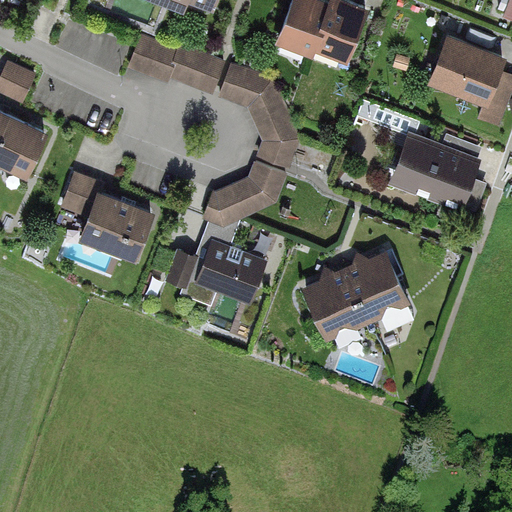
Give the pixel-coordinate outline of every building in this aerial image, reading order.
[(216,0),(153,0),(179,10),(182,1),(211,12),(216,0)] [(334,0),(334,1),(330,0),(294,0),(278,42),(315,57),(321,49),(353,61),(374,7),(355,0),(334,0)] [(175,48),(139,32),(126,63),(166,80),(169,72),(212,90),(226,60),(178,39),(175,48)] [(446,34),(426,82),(481,106),(477,116),(500,126),(511,97),(511,75),(503,71),(508,60),(446,34)] [(0,84),(0,87),(30,97),(40,66),(10,55),(0,84)] [(262,136),(256,152),(289,167),(301,140),(273,80),(231,64),(220,93),(245,102),(262,136)] [(42,131),(0,110),(0,164),(20,174),(42,131)] [(475,155),(401,129),(383,181),(457,207),(475,155)] [(249,174),(210,188),(198,215),(221,226),(278,200),(288,173),(255,160),(249,174)] [(102,179),(75,169),(63,200),(83,207),(72,236),(131,258),(149,210),(98,190),(102,179)] [(266,255),(214,235),(206,258),(179,248),(168,277),(186,283),(184,289),(211,299),(216,285),(250,297),(266,255)] [(386,252),(346,270),(367,316),(407,299),(386,252)] [(346,270),(306,287),(327,334),(367,316),(346,270)]
